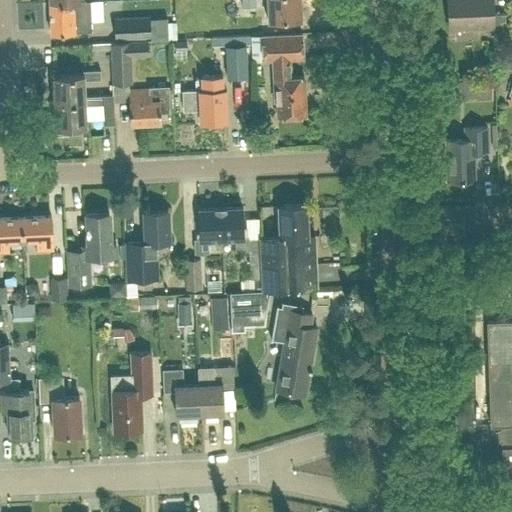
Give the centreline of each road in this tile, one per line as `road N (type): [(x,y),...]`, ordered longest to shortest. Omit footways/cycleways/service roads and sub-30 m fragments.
road 1 (residential): [(10,176),(388,157)]
road 2 (residential): [(0,481),(254,468)]
road 3 (unclassified): [(398,419),(390,221)]
road 4 (residential): [(10,176),(1,0)]
road 5 (unclassified): [(388,157),(381,0)]
road 6 (residential): [(402,504),(254,468)]
road 7 (residential): [(254,468),(398,419)]
road 8 (residential): [(390,221),(511,216)]
